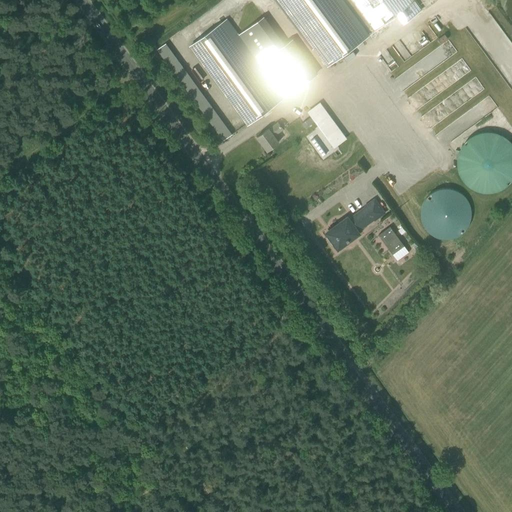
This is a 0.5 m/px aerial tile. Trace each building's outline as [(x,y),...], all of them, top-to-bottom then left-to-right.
[(276,0),(327,67),(369,36),(342,0),(276,0)] [(244,123),(317,75),(293,37),(282,44),(263,15),(236,33),(226,17),(186,44),(199,63),(185,72),(166,42),(157,47),(219,141),(234,132),(230,125),(241,118),(244,123)] [(319,103),(309,110),(313,115),(313,114),(321,124),(319,126),(322,131),(321,131),(329,141),(341,132),(319,103)] [(257,137),(267,151),(278,142),(274,136),(282,129),(277,122),(257,137)] [(511,138),(488,132),(466,132),(458,160),(458,184),(483,191),(508,191),(511,177),(511,138)] [(473,226),(457,184),(417,199),(433,242),(473,226)] [(358,212),(359,212),(354,216),(354,215),(353,216),(354,216),(348,220),(347,218),(330,231),(332,234),(329,236),(338,248),(355,235),(354,235),(352,233),(355,231),(356,231),(362,227),(362,228),(362,227),(367,223),(367,224),(368,224),(367,223),(373,218),(374,220),(384,213),(374,199),(364,206),(365,208),(359,212),(358,212)] [(404,246),(390,226),(378,235),(392,254),(404,246)]
